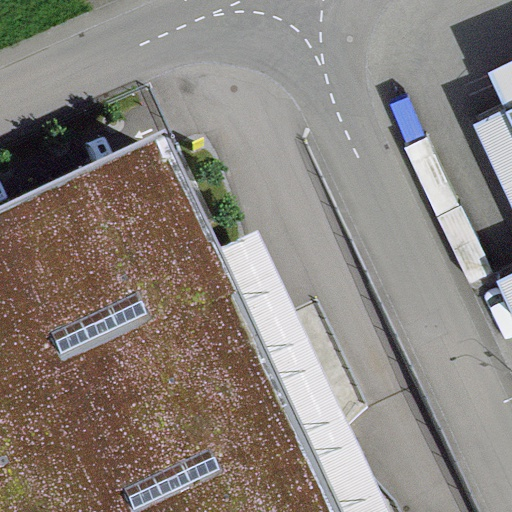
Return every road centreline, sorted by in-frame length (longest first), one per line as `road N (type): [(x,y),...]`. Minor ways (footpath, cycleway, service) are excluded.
road 1 (residential): [(302,0),(511,457)]
road 2 (residential): [(0,103),(240,0)]
